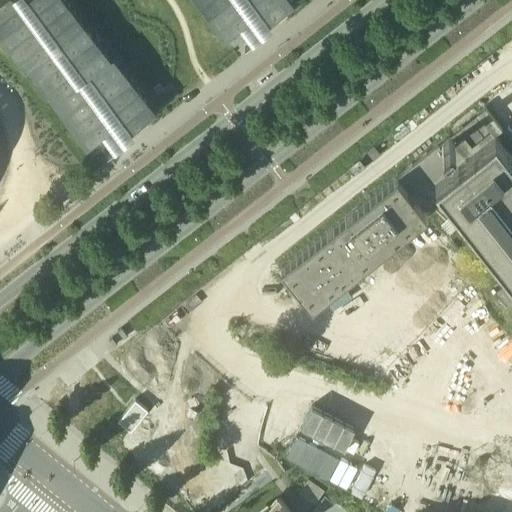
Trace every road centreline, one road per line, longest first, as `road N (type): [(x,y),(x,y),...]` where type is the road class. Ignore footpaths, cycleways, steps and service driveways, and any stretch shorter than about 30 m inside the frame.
road 1 (tertiary): [(0,375),(477,0)]
road 2 (tertiary): [(378,0),(0,300)]
